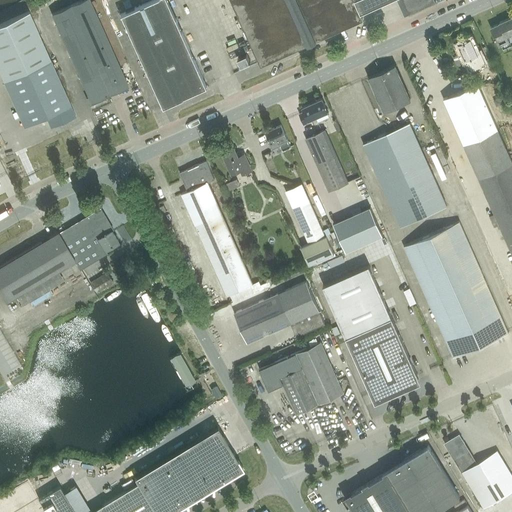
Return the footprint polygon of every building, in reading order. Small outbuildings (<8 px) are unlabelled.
[(128,85),(89,0),(81,0),(51,14),(88,96),(86,97),(89,104),(98,100),(97,99),(128,85)] [(167,0),(150,0),(120,14),(161,107),(207,86),(167,0)] [(233,0),(261,61),(261,62),(363,16),(360,11),(385,0),(397,0),(403,12),(404,13),(404,15),(436,1),(435,0),(233,0)] [(0,23),(0,73),(23,126),(47,115),(52,126),(75,116),(70,105),(71,105),(29,11),(0,23)] [(500,23),(491,27),(499,46),(508,41),(506,36),(511,33),(511,16),(499,22),(500,23)] [(458,44),(453,46),(457,56),(462,54),(465,61),(466,60),(470,69),(480,65),(487,79),(493,76),(487,62),(485,63),(480,52),(477,54),(470,39),(458,44)] [(395,65),(368,77),(383,111),(410,99),(395,65)] [(457,92),(443,98),(464,144),(511,252),(511,162),(497,129),(477,84),(477,83),(457,92)] [(327,111),(322,98),(302,107),(305,112),(303,113),(299,114),(303,122),(327,111)] [(363,143),(400,226),(446,205),(409,122),(363,143)] [(266,132),(273,149),(280,145),(282,150),(290,147),(281,125),(266,132)] [(325,130),(305,138),(329,190),(348,181),(325,130)] [(222,153),(231,173),(241,168),(244,174),(252,170),(246,157),(240,160),(234,148),(222,153)] [(181,193),(181,194),(226,295),(253,283),(208,182),(214,179),(206,160),(179,172),(187,191),(181,193)] [(227,191),(240,186),(236,178),(224,184),(227,191)] [(309,199),(293,206),(309,243),(301,247),(309,264),(334,253),(331,246),(334,245),(329,234),(325,236),(309,199)] [(370,207),(333,223),(345,251),(382,234),(370,207)] [(74,260),(80,269),(107,253),(105,249),(118,241),(111,230),(113,230),(100,209),(59,233),(59,234),(75,260),(74,260)] [(459,221),(403,246),(453,357),(508,332),(459,221)] [(23,252),(0,265),(0,290),(6,301),(57,270),(74,260),(75,260),(59,234),(59,233),(58,231),(23,252)] [(322,284),(374,402),(384,398),(382,395),(398,392),(401,387),(418,379),(416,375),(417,374),(368,264),(322,284)] [(90,283),(96,292),(113,282),(108,273),(90,283)] [(306,281),(234,313),(247,342),(291,323),(296,336),(324,323),(306,281)] [(145,291),(139,296),(153,318),(159,315),(145,291)] [(162,321),(156,326),(170,357),(180,353),(162,321)] [(320,341),(259,369),(268,390),(283,384),(296,414),(343,393),(320,341)] [(183,356),(173,362),(189,394),(200,387),(183,356)] [(296,430),(301,442),(305,441),(307,446),(328,438),(317,407),(296,415),(301,428),(296,430)] [(137,482),(155,511),(170,511),(242,468),(217,426),(134,477),(137,482)] [(459,434),(444,443),(483,507),(511,489),(511,475),(497,451),(476,463),(464,444),(465,444),(459,434)] [(433,511),(459,496),(427,444),(383,471),(383,473),(369,481),(368,480),(362,484),(362,485),(344,496),(353,511),(433,511)] [(75,511),(59,486),(38,498),(46,511),(155,511),(137,482),(88,511),(75,511)]
